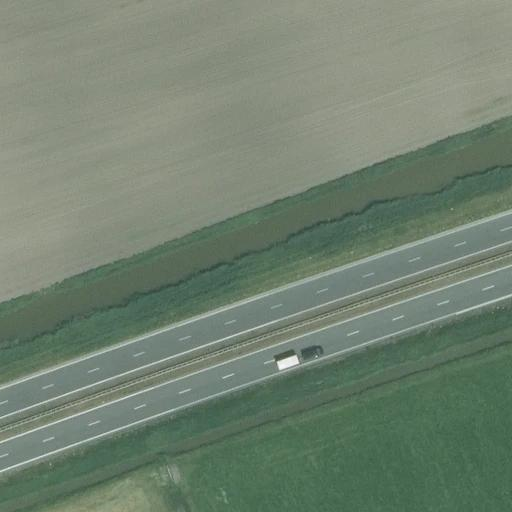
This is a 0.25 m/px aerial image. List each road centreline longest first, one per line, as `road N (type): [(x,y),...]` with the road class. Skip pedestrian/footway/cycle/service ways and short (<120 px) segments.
road 1 (trunk): [(0,458),(511,280)]
road 2 (trunk): [(511,229),(0,405)]
